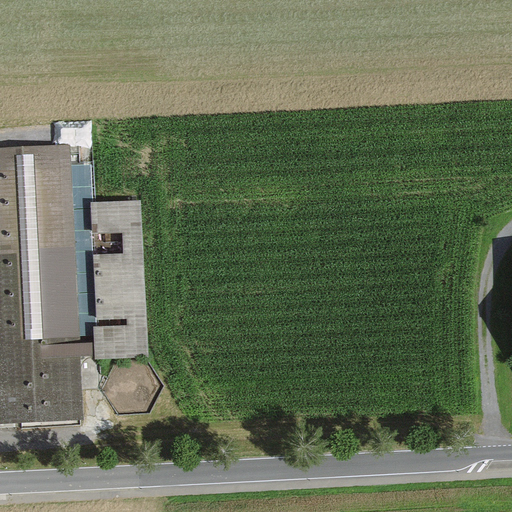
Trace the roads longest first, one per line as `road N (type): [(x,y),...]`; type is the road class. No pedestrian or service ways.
road 1 (unclassified): [(511,454),(0,487)]
road 2 (unknown): [(511,452),(481,339),(489,275),(511,220)]
